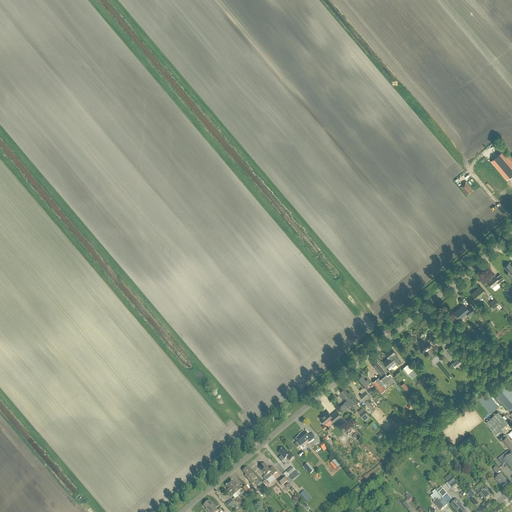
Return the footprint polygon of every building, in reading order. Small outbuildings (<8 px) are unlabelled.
[(511,161),(503,150),(490,161),(507,180),(511,175),(511,161)] [(466,181),(460,186),(467,195),(473,190),(466,181)] [(499,284),(504,279),(500,274),(497,277),(495,274),(492,277),(491,278),(490,278),(487,281),(492,287),(497,282),(499,284)] [(475,291),(471,294),(477,300),(482,296),(484,299),(488,296),(485,293),(486,292),(480,286),(476,289),(477,290),(475,291)] [(489,304),(492,309),(498,303),(495,299),(489,304)] [(467,308),(464,304),(454,312),(459,319),(467,312),(469,316),(475,311),(471,305),(467,308)] [(417,343),(418,350),(425,352),(430,348),(429,341),(423,339),(417,343)] [(445,350),(451,357),(456,353),(451,346),(445,350)] [(383,362),(390,369),(393,367),(400,362),(394,355),(395,353),(391,348),(385,353),(389,357),(383,362)] [(459,357),(452,363),(455,368),(463,362),(459,357)] [(377,361),(372,365),(379,373),(379,372),(381,375),(378,377),(384,384),(393,376),(390,373),(387,375),(384,372),(385,371),(383,369),(377,361)] [(404,367),(409,373),(414,368),(409,363),(404,367)] [(364,386),(367,389),(369,387),(366,385),(370,382),(367,379),(366,380),(361,375),(356,379),(363,387),(364,386)] [(511,388),(505,380),(492,392),(509,411),(511,408),(511,388)] [(380,383),(376,386),(381,392),(385,389),(380,383)] [(357,401),(352,396),(349,392),(348,393),(344,388),(340,391),(341,392),(340,393),(347,400),(344,403),(349,408),(354,404),(357,401)] [(480,402),(489,412),(499,405),(487,390),(482,394),(485,398),(480,402)] [(368,395),(369,395),(365,391),(359,395),(364,402),(370,397),(368,395)] [(370,399),(367,401),(373,409),(376,407),(370,399)] [(359,413),(365,420),(370,416),(364,409),(359,413)] [(337,410),(334,413),(331,415),(328,411),(320,418),(324,424),(331,418),(334,422),(338,418),(341,415),(337,410)] [(497,433),(502,429),(506,433),(502,435),(504,437),(502,439),(511,450),(511,449),(511,425),(499,411),(487,421),(497,433)] [(295,445),(297,448),(300,446),(301,447),(308,441),(309,443),(314,438),(310,433),(307,436),(304,432),(300,435),(301,435),(295,440),(297,443),(295,445)] [(328,449),(323,443),(318,447),(323,453),(328,449)] [(287,458),(290,462),(294,458),(291,454),(289,456),(283,449),(278,453),(284,460),(287,458)] [(511,471),(511,470),(511,452),(511,453),(509,455),(508,455),(507,456),(506,455),(504,457),(505,459),(503,460),(511,471)] [(335,459),(331,463),(337,469),(341,466),(335,459)] [(265,465),(259,469),(265,477),(263,478),(266,482),(266,481),(269,485),(275,480),(272,477),(277,473),(273,468),(270,471),(265,465)] [(304,467),(311,475),(313,473),(306,465),(304,467)] [(255,483),(258,487),(261,484),(256,479),(257,479),(253,474),(253,475),(247,468),(243,472),(246,476),(245,477),(248,478),(249,480),(248,481),(252,485),(255,483)] [(292,468),(285,473),(289,477),(295,472),(292,468)] [(447,483),(453,489),(457,485),(448,474),(446,477),(450,481),(447,483)] [(499,485),(500,484),(503,488),(507,484),(504,481),(505,480),(501,475),(495,480),(499,485)] [(283,477),(277,482),(281,486),(287,481),(283,477)] [(229,484),(239,496),(240,495),(239,492),(241,490),(236,484),(235,485),(232,481),(229,484)] [(228,491),(233,497),(236,495),(238,497),(239,496),(229,484),(226,487),(229,490),(228,491)] [(258,492),(253,486),(250,488),(255,495),(258,492)] [(483,499),(485,502),(491,497),(488,493),(488,492),(485,488),(485,489),(483,486),(476,492),(478,495),(481,499),(483,499)] [(304,492),(300,495),(306,503),(310,499),(304,492)] [(434,503),(441,511),(448,506),(436,492),(433,494),(434,496),(431,498),(435,502),(434,503)] [(231,499),(225,504),(230,509),(232,507),(232,506),(235,504),(231,499)] [(403,505),(409,511),(413,511),(405,503),(403,500),(401,502),(403,504),(403,505)] [(455,511),(465,511),(461,507),(462,506),(457,500),(450,506),(455,511)] [(207,510),(206,510),(207,511),(217,511),(218,511),(209,502),(204,506),(207,510)]
